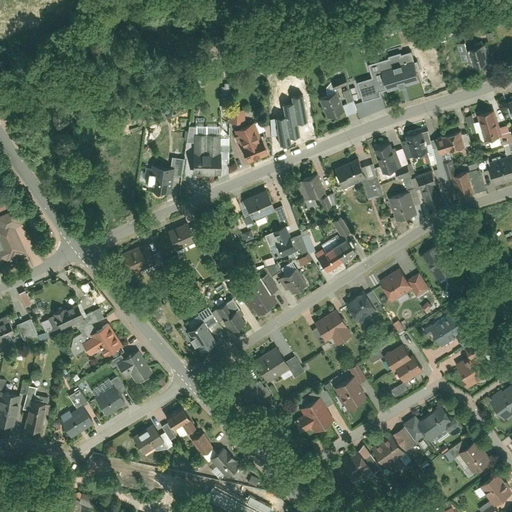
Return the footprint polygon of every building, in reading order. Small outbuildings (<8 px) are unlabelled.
[(489,43),(498,42),(497,31),(488,32),(489,43)] [(491,62),(486,44),(470,48),(475,67),(480,65),(482,66),(484,65),(486,64),(491,62)] [(419,80),(411,53),(370,66),(373,78),(357,83),(363,102),(380,97),(379,93),(419,80)] [(236,60),(237,83),(245,82),(244,59),(236,60)] [(223,82),(222,109),(229,109),(229,122),(239,122),(239,118),(245,118),(245,108),(229,108),(229,82),(223,82)] [(319,98),(327,117),(345,110),(337,91),(319,98)] [(302,94),(291,96),(292,102),(296,122),(297,122),(307,120),(302,94)] [(292,102),(283,104),(285,115),(289,137),(290,136),(300,135),(297,122),(296,122),(292,102)] [(502,133),(494,109),(479,114),(487,138),(502,133)] [(289,137),(285,115),(276,117),(277,126),(277,127),(280,144),(291,142),(290,136),(289,137)] [(259,137),(252,122),(236,129),(238,134),(236,135),(238,141),(239,140),(248,160),(267,152),(260,136),(259,137)] [(422,130),(407,135),(413,155),(428,151),(422,130)] [(459,131),(437,137),(440,149),(451,146),(452,150),(463,147),(459,131)] [(221,176),(221,133),(194,134),(194,165),(195,176),(216,176),(221,176)] [(391,142),(375,148),(384,173),(400,167),(391,142)] [(511,152),(488,160),(496,184),(511,178),(511,152)] [(171,175),(182,176),(183,158),(171,157),(170,167),(150,165),(148,188),(169,191),(171,175)] [(359,157),(335,167),(344,188),(368,178),(359,157)] [(418,174),(428,208),(444,203),(434,169),(418,174)] [(453,175),(459,196),(476,191),(470,170),(453,175)] [(326,192),(318,174),(302,181),(310,199),(326,192)] [(363,182),(368,200),(392,193),(387,174),(363,182)] [(275,210),(266,188),(244,198),(253,220),(275,210)] [(418,215),(410,190),(390,196),(397,221),(418,215)] [(333,192),(325,194),(328,206),(336,204),(333,192)] [(0,228),(0,237),(5,248),(0,250),(0,261),(6,259),(6,260),(10,259),(10,261),(29,253),(17,226),(22,224),(15,208),(0,214),(0,224),(2,228),(0,228)] [(270,232),(281,256),(297,249),(287,225),(270,232)] [(169,234),(176,250),(196,242),(190,226),(169,234)] [(347,238),(332,246),(342,262),(356,254),(347,238)] [(145,242),(121,253),(129,272),(154,261),(145,242)] [(442,242),(422,253),(438,281),(458,269),(442,242)] [(328,271),(342,262),(332,246),(318,255),(328,271)] [(309,251),(298,259),(302,265),(313,258),(309,251)] [(280,273),(292,293),(308,283),(297,264),(280,273)] [(393,301),(414,289),(419,296),(431,288),(421,270),(408,278),(401,266),(380,279),(393,301)] [(244,289),(259,314),(276,304),(261,279),(244,289)] [(20,293),(25,306),(32,303),(26,290),(20,293)] [(382,307),(372,290),(359,298),(358,295),(345,302),(357,322),(382,307)] [(217,308),(231,332),(248,322),(233,297),(217,308)] [(85,318),(77,302),(52,314),(59,329),(85,318)] [(353,335),(337,308),(314,321),(325,339),(332,335),(337,344),(353,335)] [(467,331),(454,310),(429,325),(442,346),(467,331)] [(8,318),(0,322),(0,347),(13,341),(10,334),(15,332),(8,318)] [(25,342),(39,337),(32,318),(18,323),(25,342)] [(104,357),(123,345),(109,323),(90,334),(92,336),(82,342),(89,353),(98,348),(104,357)] [(180,337),(192,358),(209,347),(197,327),(180,337)] [(385,356),(393,369),(397,367),(414,356),(405,343),(385,356)] [(288,364),(278,347),(255,360),(265,377),(288,364)] [(484,348),(458,364),(471,385),(498,369),(484,348)] [(131,372),(137,382),(153,372),(139,350),(117,363),(125,376),(131,372)] [(397,367),(405,380),(426,367),(417,354),(414,356),(397,367)] [(251,389),(237,369),(231,373),(218,382),(228,395),(233,402),(251,389)] [(352,375),(334,387),(349,411),(367,399),(352,375)] [(396,395),(409,387),(405,380),(392,388),(396,395)] [(511,383),(491,399),(505,419),(511,414),(511,383)] [(94,398),(106,415),(126,402),(115,384),(94,398)] [(69,394),(77,407),(88,400),(80,388),(69,394)] [(22,394),(1,390),(0,393),(0,422),(15,425),(22,394)] [(333,418),(319,396),(300,408),(304,415),(299,419),(304,428),(310,424),(313,430),(333,418)] [(49,403),(31,399),(25,428),(43,431),(49,403)] [(83,403),(60,418),(73,437),(95,423),(83,403)] [(453,422),(441,403),(419,417),(417,414),(405,422),(416,440),(428,432),(431,436),(453,422)] [(182,406),(166,416),(174,429),(182,424),(189,433),(197,428),(182,406)] [(152,421),(132,435),(143,452),(164,439),(152,421)] [(448,428),(437,434),(440,440),(451,434),(448,428)] [(204,431),(192,439),(202,455),(214,447),(204,431)] [(392,432),(372,446),(385,463),(390,460),(397,470),(406,463),(399,453),(404,449),(392,432)] [(477,440),(460,452),(475,473),(492,460),(477,440)] [(222,448),(211,459),(227,477),(238,466),(222,448)] [(371,465),(360,449),(337,466),(348,482),(371,465)] [(511,489),(499,471),(482,484),(497,505),(511,494),(511,489)] [(79,499),(78,502),(93,508),(97,498),(82,492),(81,494),(79,491),(76,493),(74,494),(79,499)]
